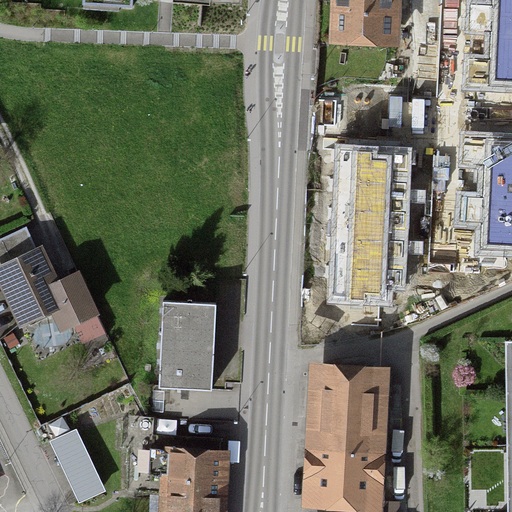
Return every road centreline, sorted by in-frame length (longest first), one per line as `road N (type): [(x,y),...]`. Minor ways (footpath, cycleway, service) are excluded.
road 1 (primary): [(269,356),(283,0)]
road 2 (unclassified): [(511,290),(363,348),(269,356)]
road 3 (primary): [(261,511),(269,356)]
road 4 (residential): [(61,511),(0,384)]
